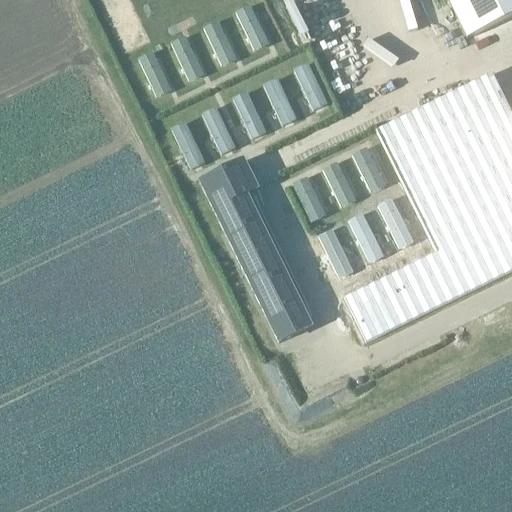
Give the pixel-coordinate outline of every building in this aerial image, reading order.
[(511,0),(445,0),(467,43),(511,21),(511,0)] [(249,8),(235,15),(254,54),(268,47),(249,8)] [(217,23),(203,31),(220,70),(236,62),(217,23)] [(358,26),(349,31),(364,56),(373,51),(358,26)] [(184,38),(170,45),(188,84),(202,77),(184,38)] [(152,54),(137,61),(155,100),(170,94),(152,54)] [(351,65),(335,68),(339,94),(356,91),(351,65)] [(307,67),(293,73),(312,112),(325,106),(307,67)] [(435,255),(343,300),(364,343),(511,270),(511,116),(492,75),(375,133),(435,255)] [(276,82),(263,89),(281,127),(294,121),(276,82)] [(246,96),(232,102),(251,141),(264,135),(246,96)] [(215,111),(201,118),(220,156),(233,150),(215,111)] [(184,126),(171,132),(189,171),(203,164),(184,126)] [(366,150),(351,157),(370,195),(384,188),(366,150)] [(245,195),(256,190),(242,161),(199,182),(277,343),(309,328),(245,195)] [(336,165),(321,172),(340,209),(355,203),(336,165)] [(305,179),(291,186),(310,224),(324,217),(305,179)] [(398,253),(412,246),(391,203),(377,210),(398,253)] [(369,267),(383,260),(362,217),(347,224),(369,267)] [(338,282),(353,275),(332,232),(317,239),(338,282)]
